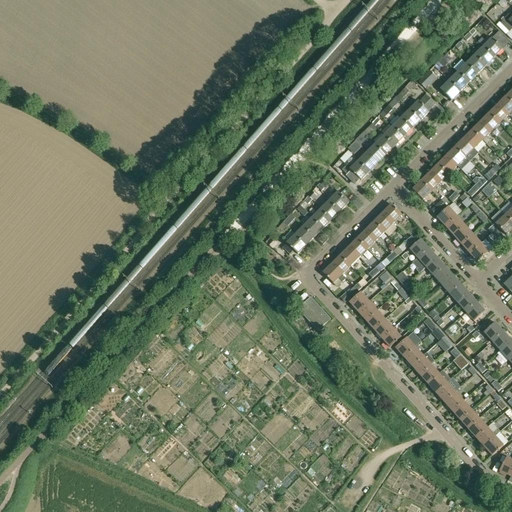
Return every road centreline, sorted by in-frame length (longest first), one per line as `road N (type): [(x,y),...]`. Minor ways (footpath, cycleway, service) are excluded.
road 1 (track): [(335,13),(0,396)]
road 2 (residential): [(511,498),(490,484),(308,282),(309,271),(393,186)]
road 3 (residential): [(393,186),(511,67)]
road 4 (residential): [(478,280),(393,186)]
road 5 (track): [(441,430),(386,455),(344,506)]
